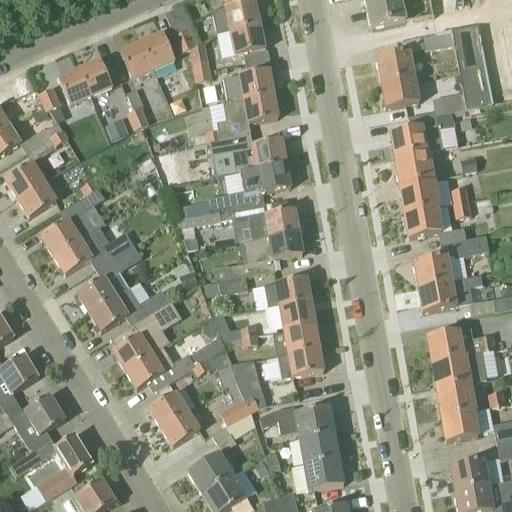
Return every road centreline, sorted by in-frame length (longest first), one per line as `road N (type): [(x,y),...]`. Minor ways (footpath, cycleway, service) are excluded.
road 1 (residential): [(399,511),(305,0)]
road 2 (residential): [(153,511),(0,261)]
road 3 (residential): [(0,65),(153,0)]
